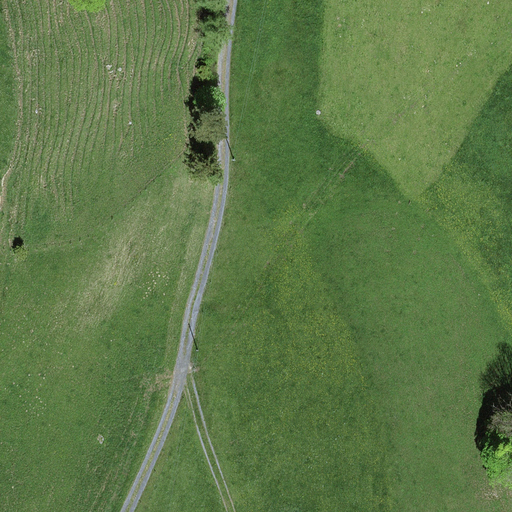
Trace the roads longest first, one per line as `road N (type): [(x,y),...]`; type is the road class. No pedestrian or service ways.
road 1 (track): [(125,511),(165,426),(219,201),(231,0)]
road 2 (track): [(183,364),(230,511)]
